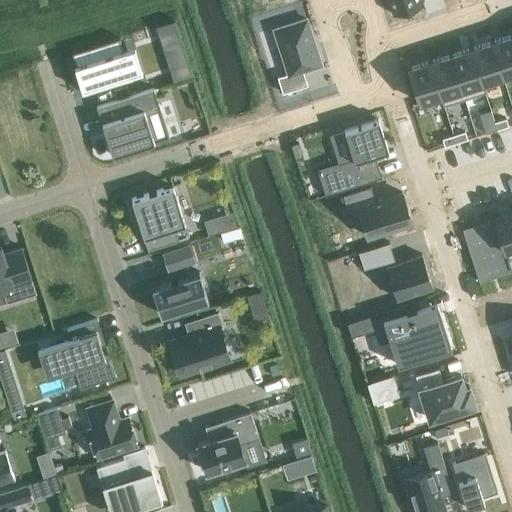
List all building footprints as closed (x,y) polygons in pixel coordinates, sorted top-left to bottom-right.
[(389,0),(393,12),(425,2),(423,0),(389,0)] [(307,18),(275,28),(289,72),(277,75),(283,92),(307,84),(303,69),(321,63),(307,18)] [(511,34),(491,41),(502,76),(503,75),(511,72),(511,34)] [(119,37),(71,52),(76,65),(80,81),(83,89),(85,94),(95,91),(133,79),(131,74),(142,70),(134,47),(124,50),(119,37)] [(180,38),(162,43),(174,82),(192,76),(180,38)] [(491,41),(471,47),(483,87),(484,86),(504,80),(502,76),(491,41)] [(471,47),(450,54),(464,98),(485,91),(483,87),(471,47)] [(450,54),(430,60),(441,95),(444,104),(464,98),(450,54)] [(430,60),(408,67),(419,102),(440,96),(441,95),(430,60)] [(154,88),(97,106),(97,108),(101,107),(109,131),(105,132),(112,155),(120,152),(169,137),(154,88)] [(319,168),(317,168),(325,194),(382,176),(381,174),(379,174),(373,154),(380,151),(388,149),(382,131),(379,121),(378,118),(344,129),(353,159),(320,170),(319,168)] [(506,118),(494,121),(497,129),(508,125),(506,118)] [(494,121),(483,125),(485,133),(497,129),(494,121)] [(465,131),(453,134),(456,142),(467,138),(465,131)] [(453,134),(442,138),(444,146),(456,142),(453,134)] [(298,141),(290,143),(295,157),(302,155),(298,141)] [(173,185),(131,198),(136,211),(148,249),(179,239),(178,238),(174,226),(177,225),(184,222),(173,185)] [(371,190),(345,198),(353,221),(363,218),(370,239),(415,225),(406,195),(376,204),(371,190)] [(511,212),(494,218),(510,268),(511,267),(511,212)] [(511,272),(494,219),(482,223),(499,276),(511,272)] [(217,221),(206,224),(209,234),(221,230),(217,221)] [(491,278),(474,225),(463,229),(480,282),(491,278)] [(387,241),(358,251),(363,268),(385,261),(396,297),(431,286),(421,255),(395,264),(387,241)] [(189,242),(161,251),(167,269),(195,260),(189,242)] [(0,245),(0,244),(0,286),(1,286),(6,302),(9,301),(35,292),(34,289),(21,247),(3,252),(0,245)] [(159,284),(151,286),(160,314),(208,298),(199,271),(159,284)] [(249,294),(251,301),(263,298),(260,290),(249,294)] [(435,299),(370,319),(377,342),(389,338),(397,364),(450,348),(435,299)] [(189,334),(168,340),(179,374),(207,365),(229,358),(219,325),(221,325),(217,312),(194,319),(198,329),(198,331),(189,334)] [(366,319),(365,316),(346,322),(351,335),(373,329),(370,318),(366,319)] [(70,338),(46,346),(54,370),(61,367),(72,364),(77,362),(84,385),(111,377),(110,376),(106,363),(100,344),(99,341),(94,342),(91,333),(88,323),(88,321),(74,326),(66,328),(69,335),(70,338)] [(5,348),(0,349),(0,367),(10,364),(5,348)] [(433,368),(411,375),(415,386),(411,387),(422,422),(472,406),(465,385),(460,387),(456,373),(437,379),(433,368)] [(366,382),(373,402),(398,394),(392,374),(366,382)] [(112,399),(87,407),(93,428),(92,428),(88,429),(93,445),(97,457),(137,444),(128,416),(127,417),(119,419),(112,399)] [(57,407),(37,413),(41,425),(45,438),(49,449),(61,445),(57,434),(65,432),(64,428),(61,418),(57,407)] [(24,408),(11,412),(13,420),(26,416),(24,408)] [(204,441),(198,443),(200,451),(201,453),(198,453),(203,467),(205,466),(206,469),(207,471),(216,468),(245,459),(239,443),(258,436),(250,411),(222,420),(226,433),(209,439),(204,441)] [(35,419),(27,421),(29,429),(38,426),(35,419)] [(445,426),(434,429),(436,435),(447,432),(445,426)] [(308,442),(292,447),(296,457),(311,452),(308,442)] [(0,481),(13,477),(13,479),(14,478),(5,449),(4,450),(4,451),(3,451),(0,452),(0,481)] [(485,451),(452,462),(467,508),(477,505),(476,501),(483,499),(482,496),(498,491),(485,451)] [(310,454),(302,457),(307,471),(315,468),(310,454)] [(125,457),(101,465),(102,466),(116,511),(119,511),(153,502),(161,499),(159,491),(156,483),(152,484),(148,471),(133,475),(131,476),(126,460),(126,458),(126,457),(125,457)] [(52,463),(41,466),(44,478),(56,474),(52,463)] [(446,511),(434,469),(406,477),(407,479),(416,511),(446,511)] [(28,483),(0,491),(0,508),(26,500),(33,498),(32,494),(28,483)] [(219,510),(230,507),(230,511),(247,511),(256,510),(250,486),(215,495),(219,510)]
